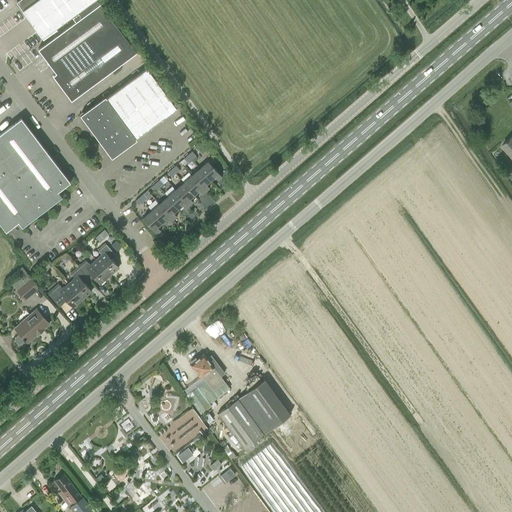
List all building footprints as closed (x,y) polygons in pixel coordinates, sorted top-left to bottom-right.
[(19,0),(17,1),(23,9),(36,0),(19,0)] [(74,59),(92,84),(136,52),(97,0),(36,0),(23,9),(43,37),(52,30),(56,36),(38,49),(56,73),(74,59)] [(74,59),(56,73),(74,97),(92,84),(74,59)] [(112,155),(176,108),(147,68),(82,115),(112,155)] [(0,222),(6,231),(70,182),(21,117),(0,133),(0,222)] [(511,136),(502,145),(504,146),(502,147),(506,151),(507,150),(511,155),(511,136)] [(200,168),(210,180),(215,176),(218,180),(222,176),(211,164),(208,161),(200,168)] [(206,184),(210,180),(200,168),(192,175),(206,191),(209,188),(206,184)] [(202,194),(206,191),(192,175),(184,182),(195,194),(198,191),(202,194)] [(155,191),(159,187),(156,182),(151,186),(155,191)] [(190,199),(195,194),(184,182),(175,189),(190,205),(193,202),(190,199)] [(185,209),(190,205),(175,189),(168,196),(178,208),(182,205),(185,209)] [(174,212),(178,208),(168,196),(159,203),(173,219),(177,216),(174,212)] [(169,223),(173,219),(159,203),(151,210),(162,222),(166,219),(169,223)] [(157,227),(162,222),(151,210),(143,218),(157,234),(160,230),(157,227)] [(99,241),(108,233),(104,229),(95,237),(99,241)] [(95,260),(109,275),(119,267),(111,257),(115,254),(105,243),(98,250),(102,254),(95,260)] [(46,258),(42,262),(43,264),(41,266),(44,270),(51,264),(46,258)] [(100,283),(109,275),(95,260),(90,264),(86,260),(78,267),(88,278),(92,274),(100,283)] [(39,288),(31,279),(28,275),(22,267),(17,270),(24,279),(23,280),(19,276),(11,283),(17,290),(21,287),(29,297),(39,288)] [(83,281),(88,278),(78,267),(70,274),(74,278),(68,283),(82,299),(91,291),(83,281)] [(67,300),(73,307),(82,299),(68,283),(62,288),(59,284),(48,293),(59,306),(67,300)] [(37,309),(15,328),(20,333),(16,337),(15,339),(19,344),(22,344),(26,340),(28,342),(49,323),(37,309)] [(201,413),(204,410),(206,413),(209,410),(208,408),(211,406),(209,403),(229,388),(225,382),(220,376),(224,373),(211,355),(207,358),(203,354),(196,359),(195,358),(190,361),(191,362),(189,364),(200,377),(202,376),(205,380),(187,394),(201,413)] [(290,414),(264,379),(218,413),(244,448),(250,444),(253,447),(260,442),(257,439),(272,428),(290,414)] [(159,431),(172,452),(206,431),(194,410),(159,431)] [(290,414),(272,428),(290,452),(314,434),(296,410),(290,414)] [(192,454),(187,448),(177,456),(182,462),(192,454)] [(215,457),(209,462),(216,471),(222,466),(215,457)] [(221,475),(226,482),(235,474),(230,468),(221,475)] [(63,473),(54,480),(61,488),(58,491),(67,503),(78,494),(73,487),(63,473)] [(95,478),(100,483),(105,480),(100,474),(95,478)] [(93,511),(82,497),(70,506),(74,511),(93,511)]
